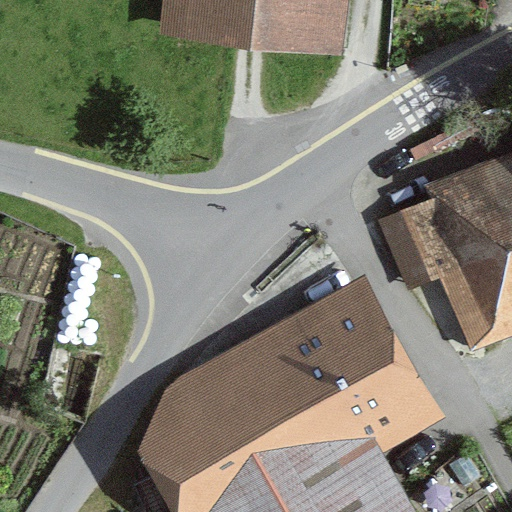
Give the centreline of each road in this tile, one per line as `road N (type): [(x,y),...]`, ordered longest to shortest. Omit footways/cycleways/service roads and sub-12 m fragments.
road 1 (residential): [(231,228),(55,511)]
road 2 (residential): [(511,55),(231,228)]
road 3 (unclassified): [(231,228),(0,166)]
